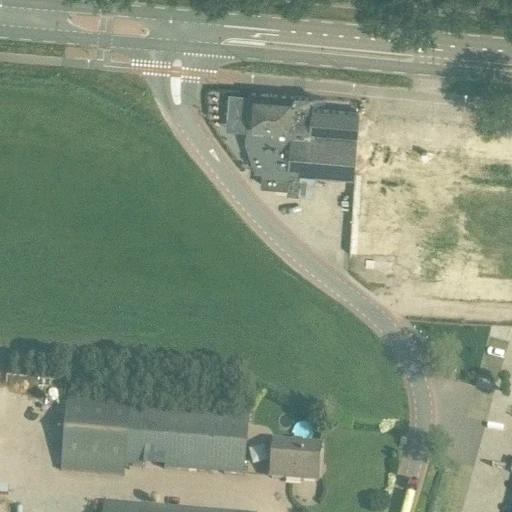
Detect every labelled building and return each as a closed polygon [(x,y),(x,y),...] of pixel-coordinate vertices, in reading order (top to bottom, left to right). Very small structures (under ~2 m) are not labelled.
[(240,86),(224,85),(223,109),(239,109),(240,86)] [(248,93),(244,143),(254,173),(261,173),(287,175),(353,181),(357,113),(308,109),(309,98),(248,93)] [(503,193),(508,144),(459,139),(460,127),(362,118),(349,262),(461,272),(468,190),(503,193)] [(511,144),(508,144),(503,193),(511,193),(511,144)] [(470,293),(511,294),(511,272),(471,271),(470,293)] [(447,291),(448,275),(437,274),(435,290),(447,291)] [(66,398),(59,472),(123,478),(124,468),(242,478),(248,414),(66,398)] [(273,445),(271,480),(316,483),(318,449),(273,445)]
